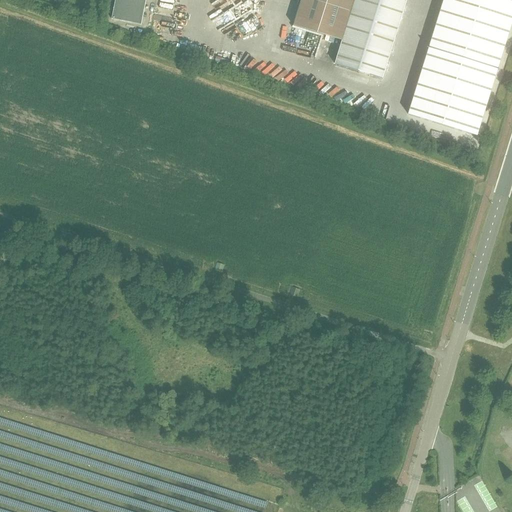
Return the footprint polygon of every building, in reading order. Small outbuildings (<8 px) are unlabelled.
[(115,0),(112,19),(141,25),(146,0),(115,0)] [(406,0),(301,0),(293,25),(342,41),(335,64),(382,79),(406,0)] [(511,0),(443,0),(415,93),(408,115),(477,136),(511,19),(511,0)] [(216,262),(214,270),(222,272),(224,264),(216,262)] [(300,289),(292,287),(289,295),(298,297),(300,289)]
